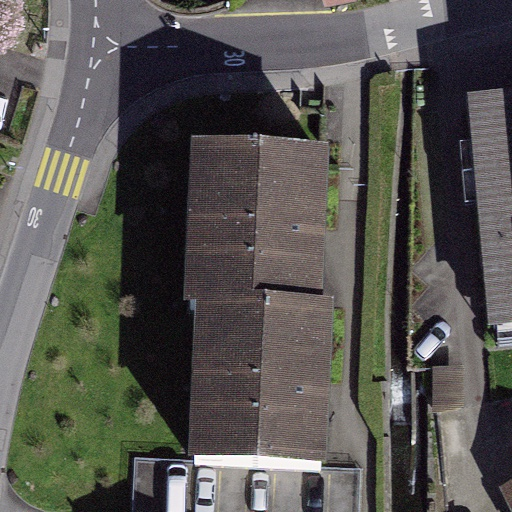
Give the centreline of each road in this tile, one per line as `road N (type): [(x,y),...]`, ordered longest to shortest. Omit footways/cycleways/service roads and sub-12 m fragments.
road 1 (residential): [(97,45),(358,36),(504,0)]
road 2 (residential): [(97,45),(0,380)]
